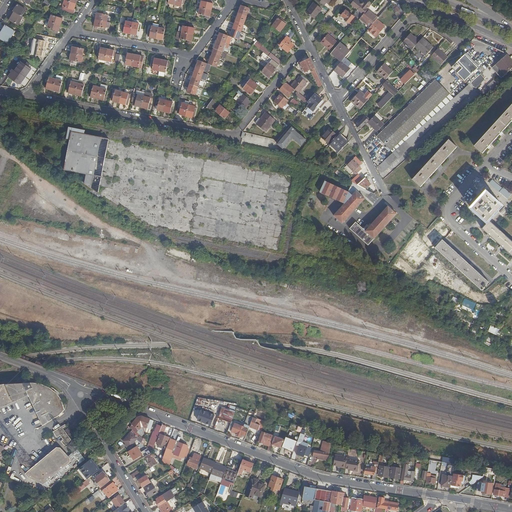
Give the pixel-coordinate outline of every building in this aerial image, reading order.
[(196,7),(211,11),(213,4),(211,4),(211,2),(203,0),(201,0),(201,2),(198,2),(196,7)] [(363,15),(367,10),(371,5),(366,1),(363,3),(361,3),(356,0),(355,0),(351,5),(358,11),(363,15)] [(74,11),(76,4),(65,1),(63,7),(62,10),(72,13),(73,11),(74,11)] [(306,13),(315,20),(322,9),(314,3),(306,13)] [(16,10),(14,13),(22,18),(23,17),(22,16),(26,10),(25,10),(26,8),(20,4),(19,6),(18,5),(15,9),(16,10)] [(241,6),(239,14),(246,16),(249,9),(241,6)] [(210,18),(211,11),(196,7),(195,13),(199,14),(199,15),(204,16),(204,18),(207,19),(207,17),(210,18)] [(355,18),(354,17),(346,10),(342,16),(341,17),(349,24),(355,18)] [(371,27),(376,21),(377,19),(367,10),(363,15),(361,18),(368,25),(371,27)] [(363,15),(358,11),(354,17),(355,18),(358,21),(359,20),(361,18),(363,15)] [(22,18),(14,13),(10,19),(19,25),(22,18)] [(97,13),(96,20),(107,22),(108,15),(97,13)] [(246,16),(239,14),(236,21),(244,24),(246,16)] [(46,21),(61,25),(63,19),(62,18),(62,17),(59,16),(58,17),(52,15),(51,18),(48,17),(46,21)] [(278,18),(270,29),(278,35),(286,25),(278,18)] [(107,22),(96,20),(94,27),(96,27),(96,29),(98,29),(98,28),(105,29),(105,28),(107,22)] [(58,32),(61,25),(46,21),(44,27),(54,31),(53,32),(57,33),(57,32),(58,32)] [(123,33),(130,34),(132,23),(125,21),(124,27),(123,27),(122,31),(124,31),(123,33)] [(244,24),(236,21),(233,29),(241,32),(244,24)] [(371,27),(368,30),(376,36),(383,27),(376,21),(371,27)] [(132,23),(130,34),(137,35),(139,24),(132,23)] [(15,31),(7,26),(0,36),(0,39),(8,44),(15,31)] [(149,38),(156,39),(158,28),(152,26),(151,26),(149,38)] [(179,33),(193,35),(194,28),(183,26),(183,27),(180,27),(179,33)] [(158,28),(156,39),(163,40),(165,29),(158,28)] [(241,32),(233,29),(230,37),(232,38),(238,40),(241,32)] [(192,42),(193,35),(179,33),(178,38),(181,38),(181,40),(192,42)] [(228,36),(220,33),(217,41),(225,44),(228,36)] [(321,42),(330,50),(338,41),(328,34),(321,42)] [(403,42),(412,50),(415,46),(419,42),(411,34),(403,42)] [(290,40),(285,35),(278,45),(279,46),(288,53),(294,46),(288,41),(290,40)] [(32,55),(42,57),(45,41),(34,39),(32,55)] [(433,49),(422,39),(419,42),(415,46),(426,56),(433,49)] [(225,44),(217,41),(214,49),(222,52),(224,48),(225,44)] [(264,53),(268,57),(270,54),(264,49),(264,48),(260,45),(260,46),(256,43),(254,45),(264,53)] [(340,43),(332,53),(342,61),(350,51),(340,43)] [(72,47),(71,54),(82,56),(84,50),(78,48),(78,46),(73,45),(73,47),(72,47)] [(105,61),(107,50),(100,48),(100,49),(98,49),(98,53),(100,53),(98,59),(99,60),(105,61)] [(222,52),(214,49),(211,57),(219,60),(222,52)] [(448,58),(438,49),(432,56),(441,65),(448,58)] [(114,51),(107,50),(105,61),(112,62),(114,51)] [(268,57),(264,53),(261,57),(269,64),(262,73),(269,78),(278,67),(279,66),(272,60),(268,57)] [(82,56),(71,54),(69,60),(81,63),(82,56)] [(125,56),(120,55),(119,63),(125,64),(125,65),(126,65),(132,66),(134,55),(127,54),(127,57),(125,57),(125,56)] [(272,60),(279,66),(281,62),(270,54),(268,57),(272,60)] [(141,56),(134,55),(132,66),(137,67),(139,67),(141,56)] [(465,55),(452,68),(465,81),(478,68),(465,55)] [(511,59),(508,55),(492,69),(501,79),(511,69),(511,59)] [(219,60),(211,57),(209,65),(211,66),(216,67),(219,60)] [(158,75),(161,60),(154,59),(154,60),(153,60),(152,62),(154,62),(151,74),(158,75)] [(319,87),(322,85),(314,68),(310,59),(301,63),(305,73),(312,69),(313,71),(312,71),(319,87)] [(168,61),(161,60),(158,75),(165,76),(168,61)] [(206,64),(198,61),(195,69),(203,72),(206,64)] [(22,82),(31,69),(22,62),(13,73),(11,72),(8,77),(16,83),(19,80),(22,82)] [(341,62),(334,71),(343,78),(350,70),(341,62)] [(377,72),(386,80),(387,79),(393,71),(385,64),(377,72)] [(418,72),(409,64),(406,67),(410,71),(415,75),(418,72)] [(203,72),(195,69),(192,77),(201,80),(203,72)] [(401,80),(406,84),(415,75),(410,71),(401,80)] [(484,80),(479,75),(470,83),(475,88),(484,80)] [(201,80),(192,77),(190,84),(198,87),(201,80)] [(294,89),(297,92),(299,93),(307,83),(306,82),(300,77),(296,80),(294,84),(293,83),(291,86),(294,89)] [(46,89),(52,90),(55,79),(49,78),(46,89)] [(55,79),(52,90),(59,92),(60,91),(62,91),(62,88),(61,88),(63,81),(62,81),(55,79)] [(243,89),(250,95),(258,86),(251,80),(248,84),(244,81),(240,87),(243,89)] [(449,94),(436,80),(408,107),(378,136),(391,151),(408,134),(449,94)] [(484,97),(498,85),(494,81),(480,93),(481,94),(484,97)] [(68,93),(74,95),(77,83),(72,82),(71,82),(69,88),(67,88),(67,91),(69,92),(68,93)] [(382,109),(399,92),(388,82),(384,86),(390,92),(378,105),(382,109)] [(77,83),(74,95),(81,97),(85,85),(83,85),(77,83)] [(291,86),(286,83),(280,91),(288,97),(294,89),(291,86)] [(475,88),(470,83),(433,116),(405,142),(380,165),(384,170),(475,88)] [(198,87),(190,84),(187,92),(195,95),(198,87)] [(100,88),(97,99),(104,101),(104,99),(106,100),(107,97),(105,96),(107,89),(107,86),(101,85),(100,86),(100,88)] [(97,99),(100,88),(93,86),(93,87),(91,93),(90,92),(89,95),(91,96),(90,97),(97,99)] [(112,102),(119,103),(122,92),(115,90),(112,102)] [(248,100),(249,99),(239,91),(238,93),(232,100),(242,108),(243,106),(245,108),(250,102),(248,100)] [(351,101),(360,109),(369,99),(360,91),(351,101)] [(122,92),(119,103),(126,105),(126,103),(128,104),(130,94),(122,92)] [(152,94),(145,92),(144,97),(141,108),(148,109),(148,108),(150,108),(151,105),(149,105),(151,98),(153,99),(153,97),(151,96),(152,94)] [(307,102),(308,101),(299,93),(297,92),(295,94),(306,104),(307,102)] [(132,106),(141,108),(144,97),(137,95),(133,94),(131,101),(134,101),(132,106)] [(288,100),(281,94),(275,101),(285,110),(289,105),(286,103),(288,100)] [(322,100),(314,94),(308,101),(307,102),(309,104),(307,107),(310,110),(313,107),(315,108),(322,100)] [(157,110),(164,112),(166,101),(159,99),(157,110)] [(166,101),(164,112),(170,114),(171,112),(172,112),(173,109),(171,109),(173,103),(166,101)] [(179,115),(185,116),(189,105),(183,104),(182,103),(180,110),(178,110),(177,113),(179,113),(179,115)] [(189,105),(185,116),(192,118),(193,117),(195,117),(197,108),(194,107),(189,105)] [(511,121),(511,105),(475,147),(483,154),(511,121)] [(215,112),(225,119),(229,113),(220,106),(215,112)] [(266,113),(262,118),(263,119),(258,125),(266,132),(276,120),(266,113)] [(378,132),(384,125),(375,116),(370,120),(368,123),(378,132)] [(365,118),(357,126),(360,130),(368,121),(365,118)] [(68,162),(67,170),(89,174),(88,178),(86,181),(86,185),(101,192),(104,187),(112,188),(114,176),(115,175),(117,160),(114,159),(108,158),(111,140),(104,137),(87,134),(87,129),(71,127),(69,139),(73,140),(69,160),(68,162)] [(292,127),(277,144),(283,149),(291,139),(294,139),(302,145),(307,139),(296,130),(292,127)] [(329,145),(330,144),(337,135),(330,129),(321,138),(329,145)] [(330,144),(339,153),(348,143),(338,135),(337,135),(330,144)] [(449,140),(413,180),(420,187),(457,147),(449,140)] [(355,158),(348,165),(357,174),(362,168),(360,166),(361,164),(355,158)] [(365,178),(358,185),(359,186),(362,188),(365,189),(371,185),(365,178)] [(486,191),(484,194),(488,197),(487,198),(491,201),(494,198),(486,191)] [(364,199),(356,192),(335,216),(343,223),(364,199)] [(488,197),(484,194),(471,209),(487,223),(482,229),(511,256),(511,241),(490,221),(503,207),(494,198),(491,201),(487,198),(488,197)] [(396,214),(388,207),(366,231),(356,222),(350,229),(369,245),(396,214)] [(442,240),(441,242),(463,260),(442,240)] [(484,278),(469,264),(463,260),(441,242),(438,245),(466,268),(484,278)] [(488,283),(484,278),(466,268),(438,245),(435,248),(481,290),(488,283)] [(487,332),(499,336),(501,330),(489,326),(487,332)] [(14,384),(8,384),(2,384),(0,385),(0,408),(19,399),(28,395),(43,425),(55,418),(58,416),(59,415),(61,412),(64,410),(61,399),(57,393),(50,388),(40,384),(32,383),(23,383),(14,384)] [(207,412),(209,407),(204,405),(198,421),(200,422),(204,423),(211,426),(213,421),(214,422),(216,419),(214,418),(210,414),(210,413),(207,412)] [(220,419),(233,422),(236,410),(222,407),(220,419)] [(198,419),(201,410),(195,408),(192,416),(198,419)] [(132,424),(130,428),(133,430),(137,433),(138,431),(139,430),(141,427),(143,427),(147,428),(150,420),(142,416),(138,418),(132,424)] [(250,426),(249,427),(258,430),(261,431),(265,421),(262,420),(261,422),(256,420),(257,419),(252,418),(250,426)] [(247,428),(235,424),(232,432),(237,434),(236,435),(241,437),(242,435),(244,436),(247,428)] [(159,434),(161,426),(156,425),(147,449),(152,453),(159,434)] [(69,437),(64,430),(62,428),(61,426),(53,432),(57,438),(60,436),(63,440),(61,441),(65,445),(71,440),(69,437)] [(73,434),(68,427),(64,430),(69,437),(73,434)] [(137,433),(133,430),(123,441),(126,444),(125,445),(129,448),(137,439),(141,442),(143,438),(137,433)] [(262,432),(259,442),(264,444),(269,446),(270,444),(270,443),(273,436),(262,432)] [(301,446),(305,435),(300,433),(296,445),(299,446),(296,454),(304,457),(307,448),(302,446),(301,446)] [(169,438),(162,435),(160,434),(157,443),(166,447),(169,438)] [(267,451),(271,452),(273,445),(281,448),(284,440),(276,437),(272,445),(270,444),(269,446),(267,451)] [(328,460),(331,444),(323,441),(321,452),(314,451),(313,457),(328,460)] [(186,450),(188,446),(176,442),(172,453),(175,455),(174,457),(180,460),(181,457),(183,458),(184,456),(186,457),(189,451),(186,450)] [(142,455),(144,457),(145,457),(152,453),(147,449),(141,452),(137,446),(128,452),(134,460),(142,455)] [(30,478),(45,485),(70,462),(70,457),(60,448),(56,447),(26,473),(30,478)] [(148,464),(151,468),(162,461),(159,459),(156,461),(153,457),(155,456),(152,453),(145,457),(149,463),(148,464)] [(196,469),(201,456),(194,454),(193,459),(190,458),(189,461),(188,460),(187,462),(188,463),(187,466),(196,469)] [(171,458),(164,455),(162,461),(168,466),(171,458)] [(336,455),(334,465),(338,466),(347,467),(347,468),(350,469),(359,470),(361,460),(348,459),(348,457),(336,455)] [(440,462),(440,465),(445,466),(446,463),(453,464),(454,458),(429,455),(428,460),(440,462)] [(215,462),(203,458),(199,468),(212,473),(215,462)] [(89,478),(100,470),(92,460),(80,469),(88,479),(89,478)] [(254,464),(242,460),(238,473),(242,474),(242,473),(249,476),(254,464)] [(216,461),(215,462),(212,473),(211,474),(223,478),(226,469),(226,468),(219,465),(220,463),(216,461)] [(372,475),(372,479),(375,480),(379,463),(373,462),(373,463),(375,464),(374,468),(368,467),(368,470),(366,470),(365,474),(372,475)] [(389,468),(380,466),(378,476),(388,477),(389,468)] [(433,472),(434,467),(429,466),(427,474),(428,474),(427,482),(435,484),(436,476),(430,475),(431,471),(433,472)] [(401,469),(392,467),(390,478),(399,479),(401,469)] [(404,468),(402,479),(413,481),(413,480),(414,475),(414,473),(407,472),(407,468),(404,468)] [(237,474),(226,469),(223,478),(223,479),(234,484),(237,474)] [(131,476),(133,479),(141,474),(139,470),(136,472),(131,476)] [(101,487),(109,481),(103,472),(94,479),(96,481),(94,483),(97,487),(99,485),(101,487)] [(223,478),(211,474),(210,478),(221,483),(223,479),(223,478)] [(138,480),(143,488),(151,483),(146,475),(138,480)] [(441,486),(450,487),(452,476),(443,475),(441,486)] [(464,476),(454,475),(452,485),(460,486),(460,484),(463,484),(464,476)] [(469,482),(471,485),(480,479),(483,477),(473,475),(472,480),(469,482)] [(279,490),(283,479),(272,476),(269,486),(279,490)] [(261,497),(265,485),(257,483),(258,480),(254,479),(253,481),(252,480),(246,497),(251,499),(253,494),(261,497)] [(109,498),(119,490),(113,483),(103,490),(109,498)] [(492,494),(493,484),(483,483),(479,483),(478,483),(476,490),(481,491),(481,492),(481,493),(492,494)] [(495,484),(493,495),(502,496),(502,495),(504,496),(504,497),(509,497),(510,490),(505,489),(505,488),(500,487),(501,485),(495,484)] [(149,497),(157,492),(153,485),(149,487),(149,486),(144,489),(149,497)] [(314,503),(316,489),(305,487),(302,503),(307,504),(308,500),(309,500),(309,502),(314,503)] [(288,490),(284,489),(280,501),(292,504),(297,506),(299,494),(288,492),(288,490)] [(333,491),(316,489),(314,503),(313,507),(312,511),(329,511),(333,491)] [(166,503),(167,502),(175,497),(174,495),(171,490),(163,495),(166,502),(166,503)] [(344,493),(333,491),(329,511),(331,511),(333,511),(335,504),(342,505),(342,507),(348,508),(349,499),(344,498),(344,493)] [(114,511),(125,503),(119,495),(110,502),(113,506),(111,507),(114,511)] [(166,502),(163,495),(157,499),(158,501),(156,503),(158,507),(166,502)] [(375,509),(377,498),(364,496),(362,506),(375,509)] [(377,508),(397,511),(398,503),(384,501),(384,498),(379,497),(377,508)] [(357,511),(361,511),(362,501),(352,499),(351,510),(357,511)] [(215,509),(218,507),(214,504),(210,501),(208,503),(215,509)] [(166,503),(159,507),(161,511),(169,511),(173,510),(167,502),(166,503)] [(131,511),(125,503),(114,511),(112,511),(131,511)]
